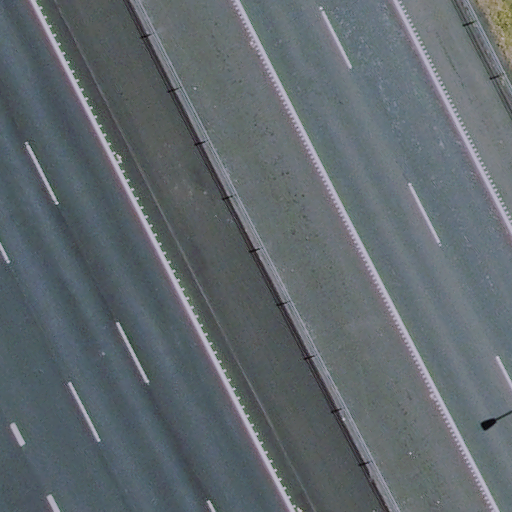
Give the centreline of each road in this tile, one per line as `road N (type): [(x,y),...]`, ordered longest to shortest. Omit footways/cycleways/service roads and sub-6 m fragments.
road 1 (motorway): [(211,511),(0,96)]
road 2 (motorway): [(320,0),(511,375)]
